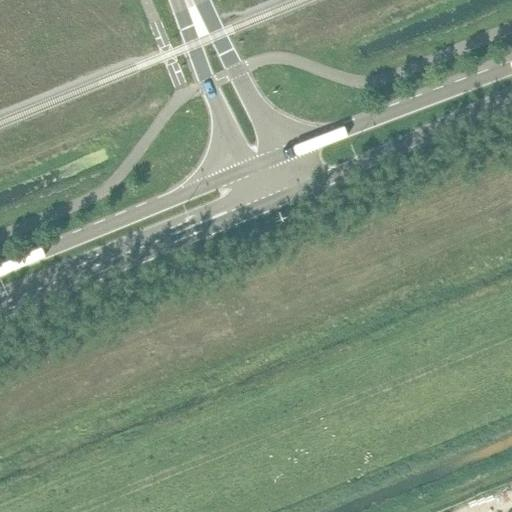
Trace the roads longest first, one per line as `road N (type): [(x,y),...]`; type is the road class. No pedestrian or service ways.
road 1 (tertiary): [(0,302),(274,192)]
road 2 (tertiary): [(260,162),(0,269)]
road 3 (tertiary): [(511,66),(260,162)]
road 4 (tertiary): [(274,192),(357,165),(511,94)]
road 5 (unclassified): [(260,162),(188,0)]
